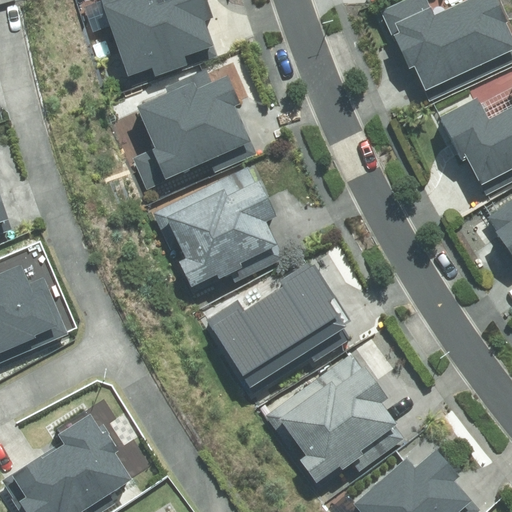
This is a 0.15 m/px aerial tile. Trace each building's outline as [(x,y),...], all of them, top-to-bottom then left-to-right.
[(411,0),(384,12),(427,104),(511,64),(511,25),(500,0),(476,0),(439,17),(430,0),(411,0)] [(167,96),(139,107),(169,179),(229,155),(233,165),(258,155),(239,110),(246,107),(233,78),(215,86),(207,68),(163,87),(167,96)] [(447,118),(484,188),(511,173),(511,111),(493,121),(482,100),(447,118)] [(255,166),(154,214),(196,301),(287,258),(271,223),(280,219),(255,166)] [(0,229),(13,225),(1,189),(0,189),(0,229)] [(511,204),(490,219),(511,250),(511,204)] [(353,356),(268,416),(319,487),(344,469),(351,479),(406,440),(399,430),(404,426),(388,404),(393,401),(371,369),(365,373),(353,356)] [(87,511),(137,481),(95,417),(63,437),(70,447),(50,459),(47,454),(14,475),(29,497),(20,502),(26,511),(87,511)] [(481,511),(483,510),(459,483),(464,479),(440,451),(419,470),(410,461),(357,507),(361,511),(481,511)]
